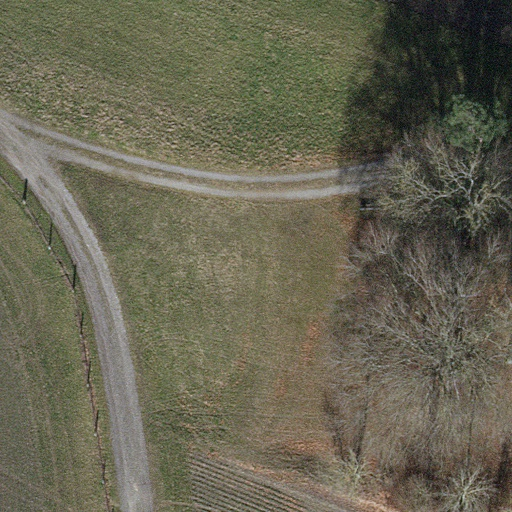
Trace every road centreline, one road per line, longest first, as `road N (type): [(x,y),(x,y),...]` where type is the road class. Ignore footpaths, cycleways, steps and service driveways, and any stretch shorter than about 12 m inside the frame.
road 1 (track): [(2,147),(268,191),(393,176),(511,185)]
road 2 (track): [(2,147),(43,179),(84,241),(134,383),(142,511)]
